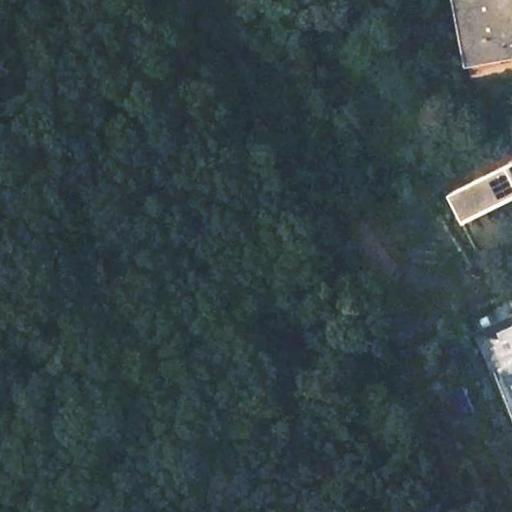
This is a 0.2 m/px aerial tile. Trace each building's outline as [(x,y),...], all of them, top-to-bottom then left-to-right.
[(511,0),(459,0),(455,1),(469,66),(502,60),(501,51),(511,48),(511,0)] [(511,48),(501,51),(502,60),(511,57),(511,48)] [(511,162),(447,194),(461,224),(511,199),(511,162)] [(500,340),(497,334),(511,327),(511,325),(511,316),(474,333),(493,373),(497,370),(504,367),(493,343),(500,340)] [(511,325),(511,327),(497,334),(500,340),(493,343),(504,367),(497,370),(511,401),(511,325)]
